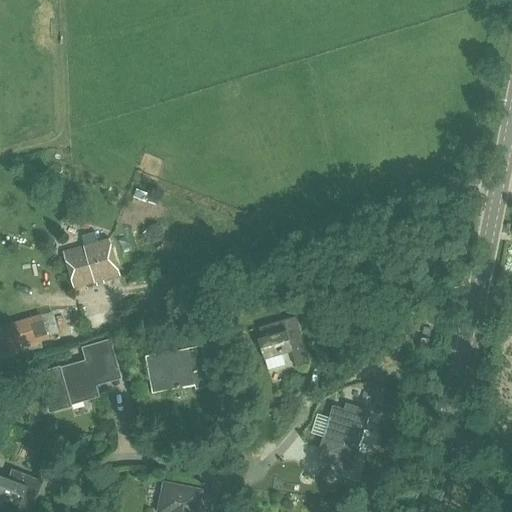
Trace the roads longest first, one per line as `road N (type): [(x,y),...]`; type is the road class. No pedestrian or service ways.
road 1 (tertiary): [(431,511),(511,118)]
road 2 (track): [(496,192),(110,294)]
